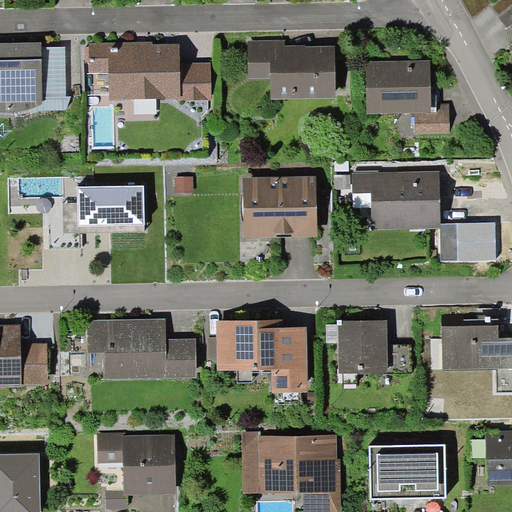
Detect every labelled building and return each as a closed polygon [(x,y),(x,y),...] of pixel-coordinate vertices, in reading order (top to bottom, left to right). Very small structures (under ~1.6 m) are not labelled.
[(492,5),(488,0),(460,0),(473,18),(490,7),(492,5)] [(511,0),(499,0),(492,5),(490,7),(498,18),(511,6),(511,0)] [(511,6),(498,18),(507,28),(510,25),(511,23),(511,20),(510,19),(511,17),(511,6)] [(286,40),(248,41),(249,79),(271,78),(271,98),(336,97),(335,45),(286,46),(286,40)] [(153,41),(89,43),(90,73),(109,73),(110,100),(182,98),(181,63),(180,43),(153,44),(153,41)] [(0,42),(0,111),(1,112),(7,112),(15,112),(23,110),(29,109),(35,107),(38,106),(43,103),(43,99),(42,47),(41,42),(0,42)] [(65,46),(42,47),(43,99),(66,98),(66,96),(65,46)] [(430,60),(366,61),(367,113),(415,112),(431,112),(431,103),(430,60)] [(181,63),(182,98),(182,100),(215,99),(214,62),(181,63)] [(0,111),(0,116),(3,117),(9,117),(15,117),(21,117),(24,116),(28,115),(32,113),(37,112),(42,110),(67,109),(71,96),(66,96),(66,98),(43,99),(43,103),(38,106),(35,107),(29,109),(23,110),(15,112),(7,112),(1,112),(0,111)] [(449,103),(431,103),(431,112),(415,112),(415,134),(450,133),(449,103)] [(440,171),(352,172),(352,192),(371,192),(372,229),(440,228),(440,223),(440,171)] [(193,176),(175,177),(176,192),(193,192),(193,176)] [(316,176),(243,178),(244,237),(317,235),(316,176)] [(144,185),(77,187),(78,226),(144,224),(144,185)] [(495,223),(440,223),(440,228),(441,262),(496,262),(495,223)] [(104,352),(105,379),(167,378),(166,339),(166,319),(87,320),(88,352),(104,352)] [(339,343),(339,373),(384,372),(388,372),(388,344),(387,319),(338,319),(338,325),(339,343)] [(282,327),(282,320),(215,321),(216,370),(237,369),(271,369),(271,372),(272,392),(308,391),(307,326),(282,327)] [(20,324),(0,324),(0,391),(1,391),(0,386),(22,386),(22,384),(21,344),(20,324)] [(339,343),(338,325),(326,325),(326,343),(339,343)] [(499,326),(443,327),(443,370),(497,369),(511,368),(511,337),(499,338),(499,326)] [(196,339),(166,339),(167,378),(196,378),(196,339)] [(47,343),(21,344),(22,384),(48,384),(47,343)] [(388,372),(384,372),(384,374),(413,373),(412,343),(388,344),(388,372)] [(511,368),(497,369),(497,392),(511,391),(511,368)] [(252,373),(271,372),(271,369),(237,369),(237,383),(253,382),(252,373)] [(511,429),(486,430),(487,484),(511,483),(511,429)] [(241,432),(242,493),(303,492),(303,511),(340,511),(340,458),(337,458),(337,434),(260,435),(260,431),(241,432)] [(123,435),(125,435),(125,432),(97,433),(98,463),(123,463),(123,435)] [(125,435),(123,435),(123,463),(124,490),(124,494),(127,494),(176,493),(175,434),(125,435)] [(446,444),(370,445),(371,498),(447,497),(446,444)] [(41,511),(41,453),(0,453),(0,511),(41,511)] [(127,509),(127,494),(124,494),(124,490),(106,491),(106,509),(127,509)]
